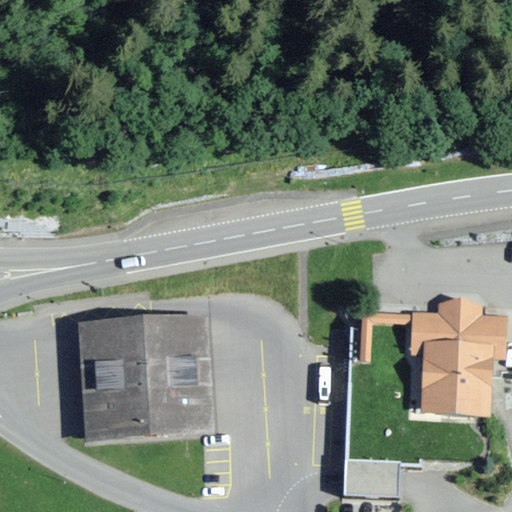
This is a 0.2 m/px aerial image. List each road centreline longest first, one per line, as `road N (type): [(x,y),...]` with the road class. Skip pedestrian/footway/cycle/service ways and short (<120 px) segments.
road 1 (secondary): [(91,265),(511,188)]
road 2 (tertiary): [(196,511),(119,488),(11,424)]
